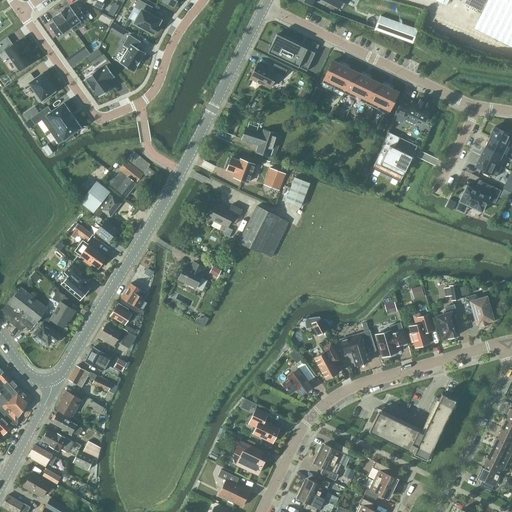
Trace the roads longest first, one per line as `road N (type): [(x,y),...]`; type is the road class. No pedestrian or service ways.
road 1 (tertiary): [(51,381),(117,279),(264,6)]
road 2 (residential): [(511,344),(330,401),(309,419),(263,511)]
road 3 (residential): [(264,6),(478,109)]
road 4 (residential): [(203,0),(149,96),(107,118),(93,114)]
road 5 (residential): [(442,501),(511,359)]
road 6 (residential): [(21,14),(93,114)]
road 7 (tertiary): [(0,489),(51,381)]
